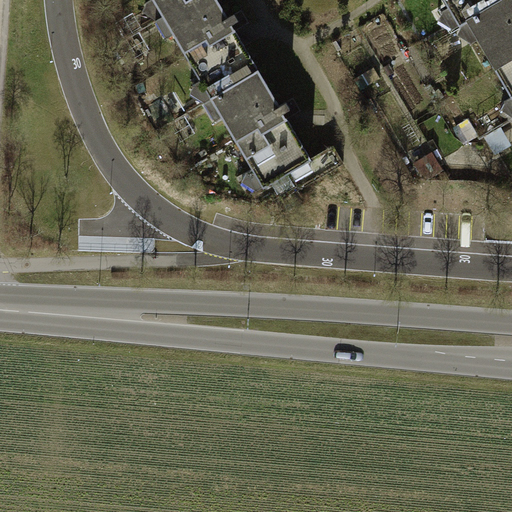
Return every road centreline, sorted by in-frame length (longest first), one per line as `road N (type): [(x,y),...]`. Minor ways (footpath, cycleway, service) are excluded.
road 1 (residential): [(511,268),(253,250),(143,208),(86,121),(59,0)]
road 2 (secondary): [(511,345),(0,306)]
